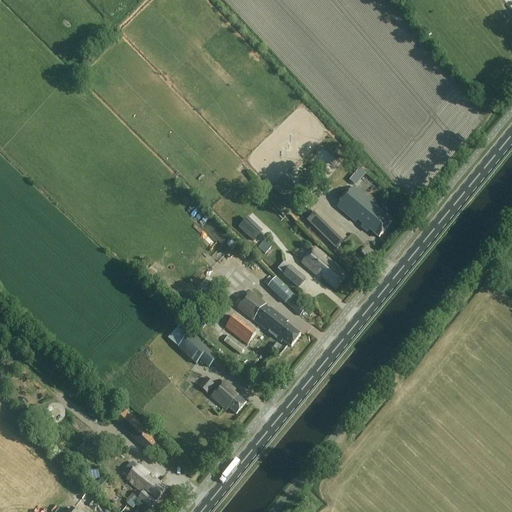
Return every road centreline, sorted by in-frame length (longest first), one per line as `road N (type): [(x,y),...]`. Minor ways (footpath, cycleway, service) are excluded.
road 1 (primary): [(201,511),(511,132)]
road 2 (unclassified): [(274,511),(511,223)]
